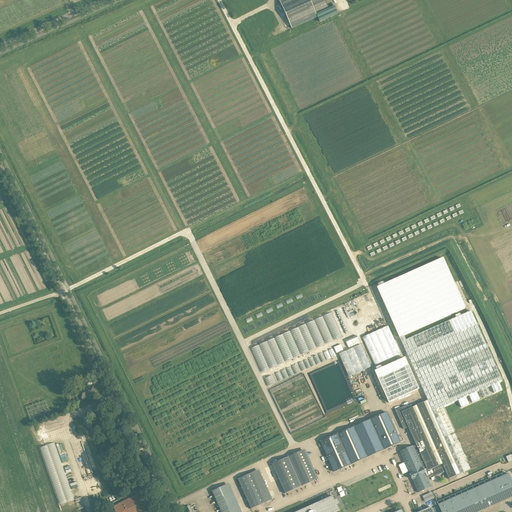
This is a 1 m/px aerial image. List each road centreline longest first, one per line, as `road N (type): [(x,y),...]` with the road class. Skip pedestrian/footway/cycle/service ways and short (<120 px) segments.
road 1 (unclassified): [(172,511),(0,165)]
road 2 (track): [(373,286),(219,0)]
